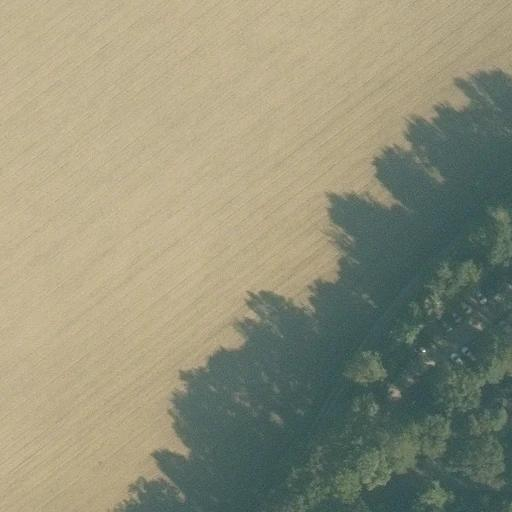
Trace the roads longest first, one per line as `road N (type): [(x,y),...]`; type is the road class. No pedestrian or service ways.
road 1 (track): [(511,214),(397,312),(263,511)]
road 2 (residential): [(511,369),(446,426),(431,488)]
